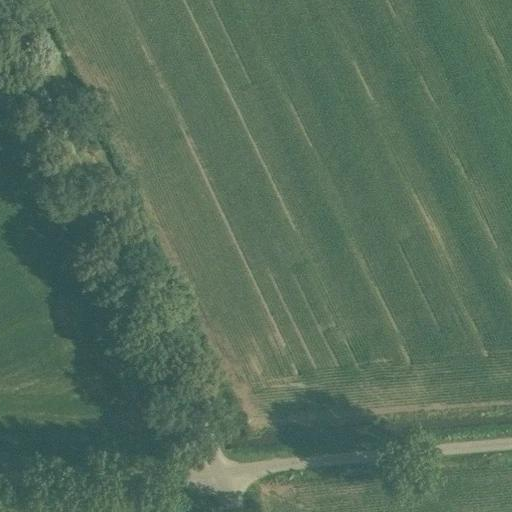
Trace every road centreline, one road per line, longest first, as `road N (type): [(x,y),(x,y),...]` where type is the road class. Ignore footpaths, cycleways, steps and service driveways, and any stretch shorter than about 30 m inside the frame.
road 1 (unclassified): [(215,476),(0,29)]
road 2 (unclassified): [(215,476),(511,446)]
road 3 (unclassified): [(215,476),(0,476)]
